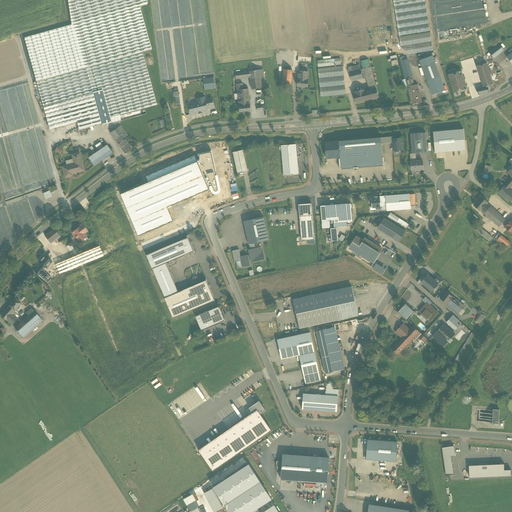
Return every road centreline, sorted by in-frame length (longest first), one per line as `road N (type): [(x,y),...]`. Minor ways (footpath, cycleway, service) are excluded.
road 1 (unclassified): [(312,124),(313,188),(220,213),(211,229),(288,414),(300,424),(345,426)]
road 2 (tertiary): [(0,276),(31,239),(161,144),(225,129),(312,124)]
road 3 (residential): [(345,426),(364,336),(458,184)]
road 4 (tertiary): [(312,124),(457,108),(511,88)]
road 5 (unclassified): [(345,426),(511,438)]
